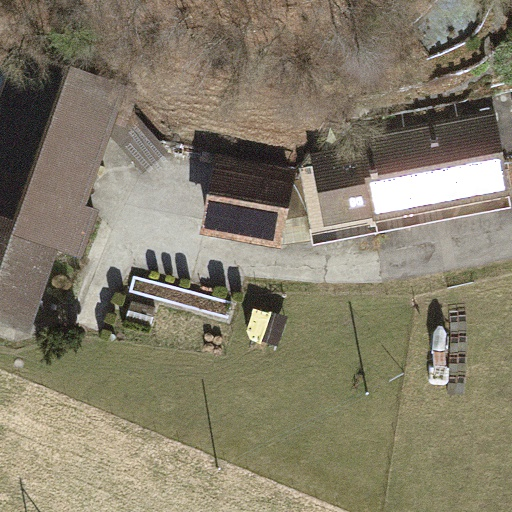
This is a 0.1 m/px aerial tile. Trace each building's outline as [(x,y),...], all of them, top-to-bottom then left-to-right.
[(114,114),(3,76),(0,83),(0,329),(33,341),(63,256),(84,263),(101,215),(87,210),(113,138),(120,117),(114,114)] [(113,138),(146,175),(170,153),(126,104),(114,114),(120,117),(113,138)] [(315,157),(329,233),(511,198),(511,182),(498,111),(363,136),(365,148),(315,157)] [(218,157),(204,239),(285,253),(299,171),(218,157)] [(158,309),(133,302),(128,321),(153,327),(158,309)] [(288,320),(254,311),(247,338),(281,347),(288,320)]
